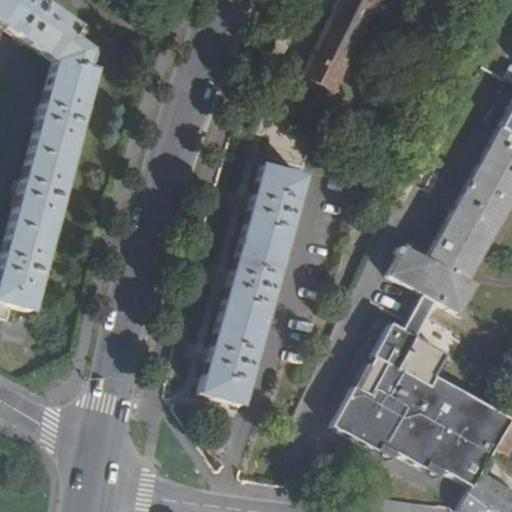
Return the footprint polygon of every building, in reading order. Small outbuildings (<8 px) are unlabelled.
[(0,247),(0,323),(4,324),(8,309),(25,313),(91,72),(82,66),(87,49),(70,38),(72,28),(32,0),(0,0),(0,29),(50,65),(0,247)] [(335,0),(300,72),(295,70),(293,74),(298,77),(296,81),(299,83),(301,78),(326,91),(325,96),(327,97),(330,93),(335,95),(337,90),(332,88),(376,0),(335,0)] [(419,468),(463,493),(494,443),(504,425),(426,382),(421,392),(389,373),(428,305),(450,318),(466,289),(458,285),(511,187),(511,61),(511,64),(511,94),(418,263),(395,251),(380,279),(413,297),(393,334),(382,328),(363,361),(377,368),(360,399),(344,391),(322,431),(367,456),(371,450),(414,474),(419,468)] [(242,409),(307,181),(264,168),(198,396),(242,409)] [(504,425),(494,443),(508,451),(511,443),(511,414),(504,425)] [(452,511),(473,511),(474,510),(477,511),(483,511),(486,509),(490,511),(505,511),(511,502),(511,495),(478,473),(463,493),(452,511)]
